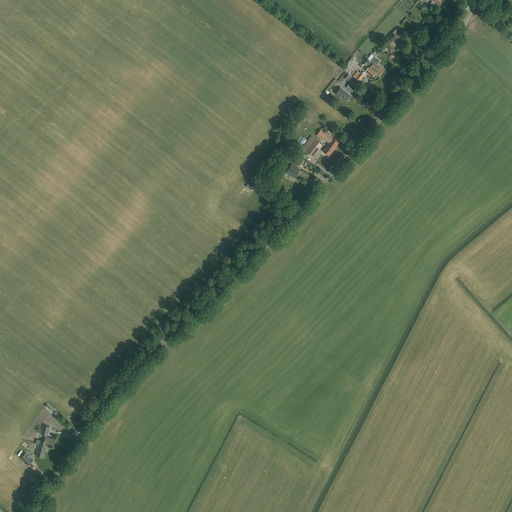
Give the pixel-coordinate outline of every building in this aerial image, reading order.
[(391,42),(396,36),(393,33),(387,39),(391,42)] [(379,76),(384,69),(375,62),(370,68),(379,76)] [(358,81),(359,81),(361,79),(364,75),(359,72),(359,73),(357,71),(353,76),(354,78),(358,81)] [(354,84),(356,86),(358,87),(360,85),(356,82),(356,81),(348,74),(345,79),(353,85),(354,84)] [(351,92),(355,88),(349,84),(346,88),(351,92)] [(345,102),(350,95),(340,87),(335,94),(345,102)] [(329,156),(340,142),(322,129),(317,135),(322,139),(322,138),(328,142),(322,150),(329,156)] [(314,157),(322,145),(311,136),(302,148),(314,157)] [(281,160),(285,163),(290,155),(286,152),(285,154),(284,154),(281,160)] [(298,154),(297,154),(295,153),(291,158),(294,160),(293,161),(296,163),(299,166),(304,159),(300,157),(301,156),(298,154)] [(295,178),(300,170),(291,165),(286,173),(295,178)] [(49,427),(43,425),(41,434),(47,435),(49,427)] [(39,440),(38,445),(41,446),(41,445),(47,446),(52,448),(52,446),(53,446),(54,444),(53,443),(54,439),(45,437),(44,441),(39,440)] [(41,446),(38,445),(35,455),(43,457),(47,446),(41,445),(41,446)] [(28,465),(30,462),(33,460),(25,453),(21,457),(28,465)]
